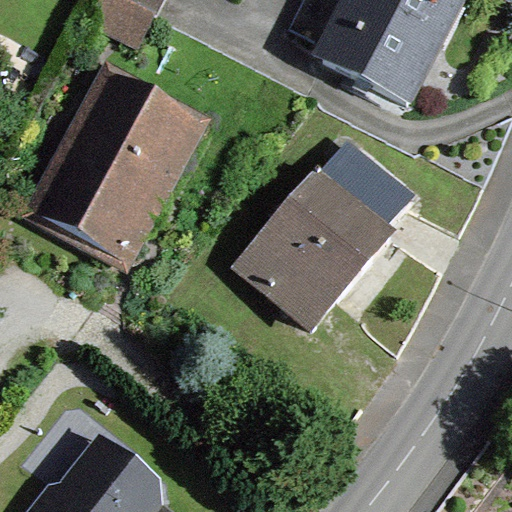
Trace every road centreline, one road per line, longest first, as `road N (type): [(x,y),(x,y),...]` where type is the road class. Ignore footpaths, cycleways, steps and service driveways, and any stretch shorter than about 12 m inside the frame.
road 1 (unknown): [(0,175),(137,304),(255,342),(391,470)]
road 2 (secondary): [(359,511),(436,412),(511,269)]
